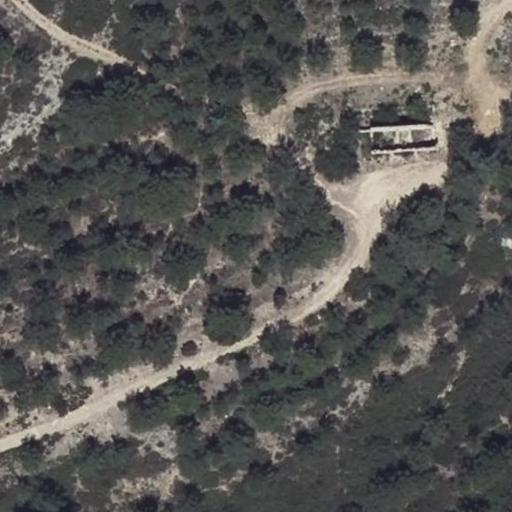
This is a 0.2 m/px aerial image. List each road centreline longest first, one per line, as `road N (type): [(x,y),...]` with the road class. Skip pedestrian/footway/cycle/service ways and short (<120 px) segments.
road 1 (track): [(20,0),(200,100),(265,126),(284,103),(342,82),(426,78),(489,93),(478,66),(489,26),(511,2)]
road 2 (track): [(0,447),(297,313),(349,276),(373,192),(338,198),(294,164),(265,126)]
